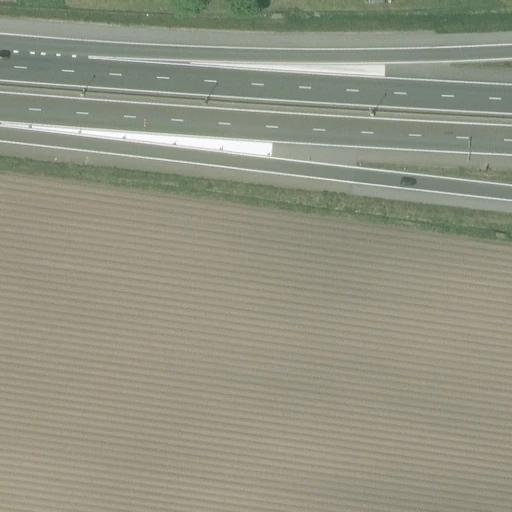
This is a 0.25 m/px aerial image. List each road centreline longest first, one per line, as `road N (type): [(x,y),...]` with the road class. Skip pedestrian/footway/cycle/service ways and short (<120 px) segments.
road 1 (motorway): [(0,120),(511,197)]
road 2 (motorway): [(511,100),(0,61)]
road 3 (motorway): [(0,109),(511,140)]
road 4 (motorway): [(511,52),(0,58)]
